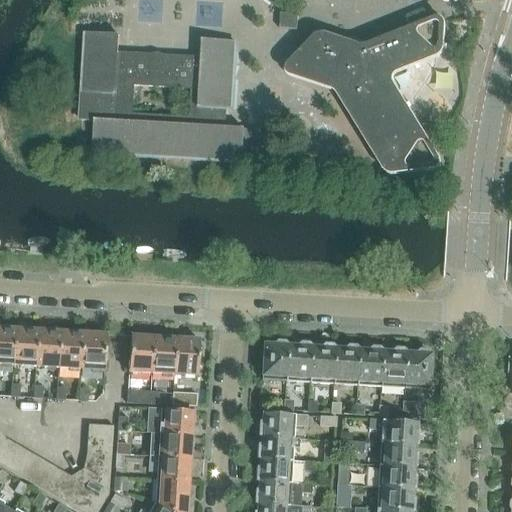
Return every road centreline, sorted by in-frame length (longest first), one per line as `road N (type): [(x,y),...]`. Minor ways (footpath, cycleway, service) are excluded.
road 1 (residential): [(472,313),(485,158),(511,37)]
road 2 (residential): [(472,313),(232,301)]
road 3 (residential): [(232,301),(0,287)]
road 4 (residential): [(218,511),(232,301)]
road 5 (residential): [(468,511),(472,313)]
